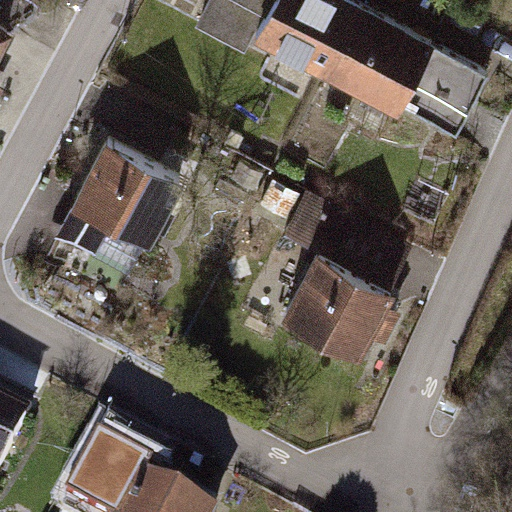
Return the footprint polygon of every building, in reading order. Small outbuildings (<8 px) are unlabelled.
[(341,94),(380,15),(349,0),(208,0),(190,37),(240,62),(247,48),(341,94)] [(380,15),(341,94),(393,119),(399,108),(456,136),(489,69),(380,15)] [(0,26),(0,49),(9,31),(0,26)] [(182,172),(110,135),(81,192),(153,229),(182,172)] [(153,229),(81,192),(50,253),(122,290),(153,229)] [(397,288),(315,250),(283,319),(366,357),(397,288)] [(0,482),(3,484),(36,417),(0,400),(0,482)] [(210,511),(211,509),(132,473),(114,511),(210,511)]
